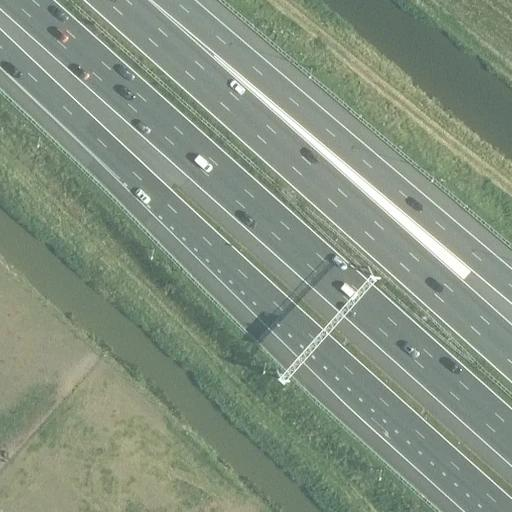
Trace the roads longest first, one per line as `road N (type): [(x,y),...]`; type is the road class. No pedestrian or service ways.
road 1 (motorway): [(0,44),(50,100),(499,511)]
road 2 (motorway): [(8,0),(511,444)]
road 3 (motorway): [(511,347),(128,0)]
road 4 (motorway): [(511,292),(265,79),(157,0)]
